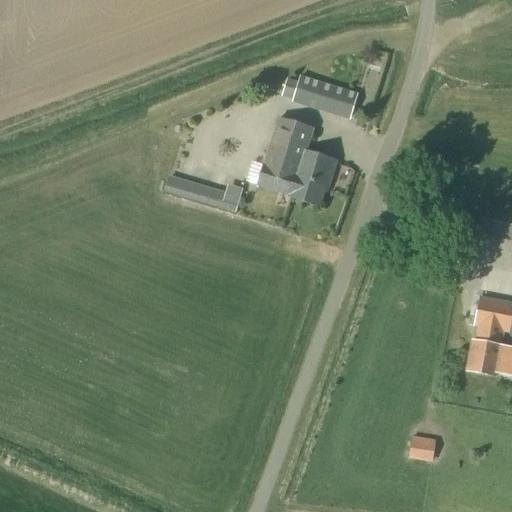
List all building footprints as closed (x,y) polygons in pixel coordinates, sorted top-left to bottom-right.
[(359,96),(302,79),(300,85),(289,82),(284,99),(352,119),(359,96)] [(329,188),(338,163),(306,152),(312,130),(278,120),(257,188),(318,208),(326,187),(329,188)] [(168,179),(163,195),(235,215),(243,190),(227,185),(224,194),(168,179)] [(511,207),(481,201),(475,234),(511,240),(511,207)] [(511,335),(511,303),(479,297),(474,328),(478,329),(475,343),(471,342),(465,373),(495,378),(501,348),(504,334),(511,335)] [(431,464),(435,441),(411,438),(408,460),(431,464)]
